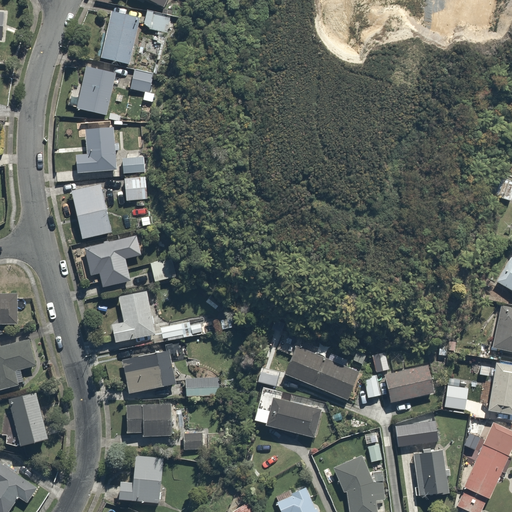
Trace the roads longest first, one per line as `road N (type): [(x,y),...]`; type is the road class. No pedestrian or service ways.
road 1 (residential): [(66,511),(83,474),(89,426),(42,239)]
road 2 (residential): [(42,239),(25,162),(32,100),(63,0)]
